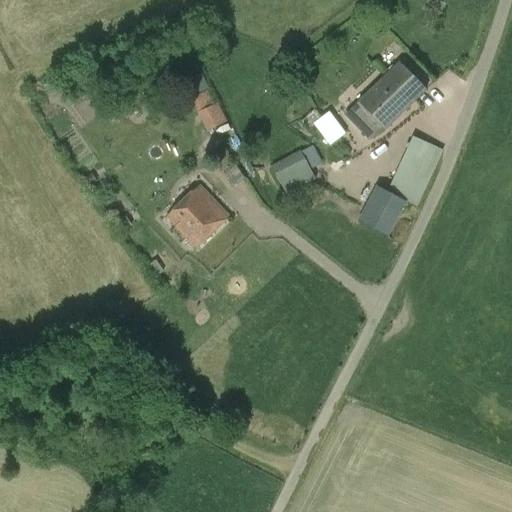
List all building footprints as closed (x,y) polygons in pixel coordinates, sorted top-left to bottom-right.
[(384,79),(358,101),(361,104),(352,113),(365,127),(375,119),(385,129),(426,91),(401,64),(389,74),(383,68),(378,72),(384,79)] [(204,74),(186,80),(196,110),(214,104),(204,74)] [(50,77),(43,80),(47,90),(54,87),(50,77)] [(217,105),(198,114),(207,133),(226,123),(217,105)] [(323,119),(314,125),(324,139),(332,134),(328,128),(336,123),(328,111),(321,116),(323,119)] [(358,222),(387,238),(414,187),(424,192),(443,150),(412,136),(388,192),(376,186),(358,222)] [(213,157),(212,158),(235,187),(246,178),(227,155),(229,154),(222,146),(211,154),(213,157)] [(271,168),(287,196),(316,180),(311,170),(321,164),(312,147),(301,153),(300,151),(271,168)] [(92,175),(85,180),(90,186),(97,181),(92,175)] [(167,217),(195,247),(228,217),(199,187),(167,217)] [(126,217),(117,223),(123,232),(132,225),(126,217)] [(156,261),(149,266),(157,277),(164,271),(156,261)]
